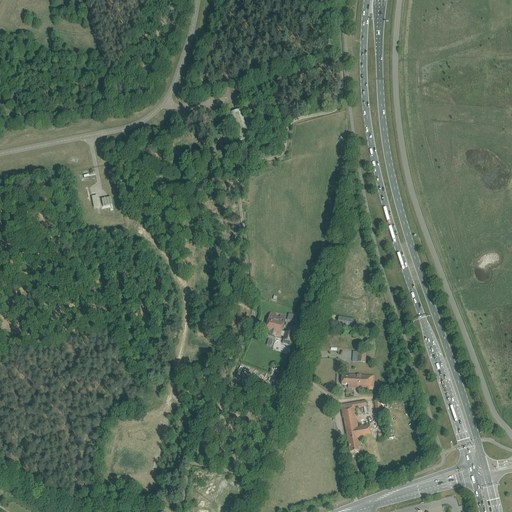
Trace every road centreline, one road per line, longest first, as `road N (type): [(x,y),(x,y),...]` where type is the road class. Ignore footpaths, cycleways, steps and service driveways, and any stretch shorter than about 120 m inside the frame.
road 1 (primary): [(367,0),(363,71),(374,159),(470,464)]
road 2 (primary): [(484,463),(389,167),(379,73),(383,0)]
road 3 (unclassified): [(511,434),(494,412),(408,178),(396,95),(399,0)]
road 4 (unclassified): [(0,153),(131,127),(155,114),(171,96),(203,0)]
road 5 (residential): [(245,511),(299,375)]
